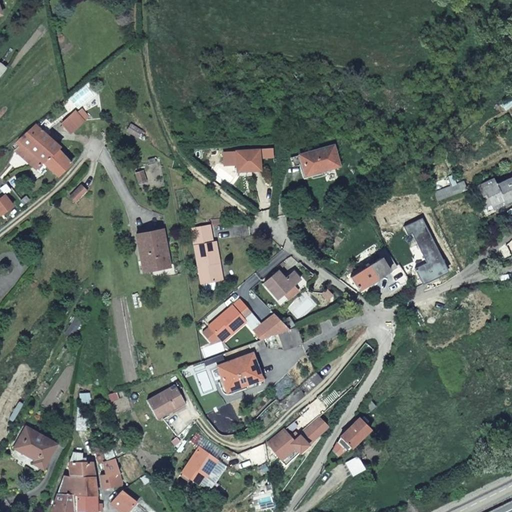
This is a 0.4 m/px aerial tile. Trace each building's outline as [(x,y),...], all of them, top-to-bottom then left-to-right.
[(76,113),(82,121),(87,116),(80,109),(76,113)] [(76,113),(74,111),(60,124),(69,133),(82,121),(76,113)] [(58,149),(34,125),(16,138),(21,143),(13,151),(16,154),(17,152),(21,156),(20,158),(32,171),(42,162),(55,152),(58,149)] [(127,126),(124,132),(136,140),(140,134),(127,126)] [(303,175),(336,165),(330,145),(297,155),(303,175)] [(44,164),(60,181),(71,168),(55,152),(42,162),(44,164)] [(255,153),(233,155),(235,170),(243,168),(244,174),(258,172),(255,153)] [(44,164),(42,162),(32,171),(34,173),(44,164)] [(448,197),(465,190),(458,174),(442,182),(448,197)] [(504,202),(511,198),(511,175),(498,182),(498,180),(495,181),(494,178),(480,184),(492,208),(504,202)] [(476,186),(487,210),(492,208),(480,184),(476,186)] [(78,208),(88,195),(82,191),(72,203),(78,208)] [(2,195),(0,196),(0,214),(10,206),(2,195)] [(18,201),(21,205),(27,200),(24,196),(18,201)] [(190,227),(200,283),(202,283),(213,280),(218,280),(215,262),(218,261),(214,240),(211,240),(208,223),(190,227)] [(142,271),(165,266),(161,244),(164,244),(161,229),(139,234),(143,252),(138,253),(142,271)] [(134,235),(138,253),(143,252),(139,234),(134,235)] [(161,244),(165,266),(169,266),(164,244),(161,244)] [(378,255),(387,268),(393,264),(382,247),(375,251),(378,255)] [(378,255),(349,275),(357,288),(387,269),(387,268),(378,255)] [(277,298),(300,280),(294,271),(285,278),(279,271),(264,283),(277,298)] [(213,280),(202,283),(204,290),(215,288),(213,280)] [(232,333),(246,321),(244,319),(251,312),(240,299),(208,324),(220,338),(230,330),(232,333)] [(274,313),(253,329),(261,337),(262,337),(277,332),(288,327),(274,313)] [(283,348),(302,341),(296,325),(288,327),(277,332),(283,348)] [(222,341),(232,333),(230,330),(220,338),(222,341)] [(261,337),(249,342),(252,351),(266,346),(262,337),(261,337)] [(228,393),(263,380),(252,351),(217,364),(228,393)] [(307,376),(314,386),(322,380),(314,370),(307,376)] [(298,383),(305,392),(314,386),(307,376),(298,383)] [(156,418),(184,403),(175,384),(146,399),(156,418)] [(276,400),(284,410),(303,394),(296,385),(276,400)] [(283,429),(266,442),(279,459),(294,447),(299,452),(326,425),(318,417),(293,440),(283,429)] [(357,418),(338,438),(330,451),(334,454),(347,446),(348,447),(368,428),(357,418)] [(13,450),(35,461),(33,464),(43,468),(53,446),(54,443),(48,440),(24,428),(13,450)] [(197,484),(216,459),(199,446),(180,472),(197,484)] [(70,475),(94,476),(91,461),(82,461),(82,453),(72,452),(68,461),(66,462),(70,475)] [(119,485),(112,456),(104,461),(104,473),(100,474),(102,486),(119,485)] [(70,475),(62,475),(57,492),(71,493),(95,495),(94,476),(70,475)] [(123,511),(125,511),(135,499),(120,489),(109,502),(123,511)] [(72,511),(72,509),(71,493),(57,492),(49,511),(72,511)] [(95,495),(71,493),(72,509),(101,511),(101,503),(95,503),(95,495)]
